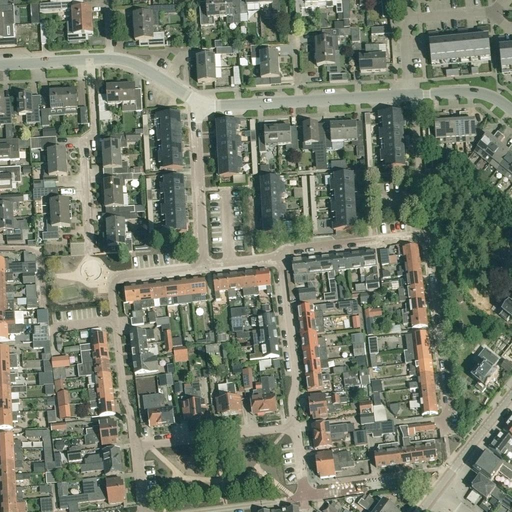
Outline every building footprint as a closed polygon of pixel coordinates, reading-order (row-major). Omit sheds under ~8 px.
[(214,26),(214,19),(218,19),(217,0),(215,0),(205,1),(205,8),(198,8),(199,26),(210,26),(214,26)] [(230,0),(217,0),(218,19),(227,18),(227,25),(239,24),(239,15),(238,6),(231,7),(230,0)] [(237,0),(238,6),(239,15),(247,15),(247,6),(258,5),(257,0),(237,0)] [(257,0),(258,5),(271,5),(271,13),(279,12),(278,0),(257,0)] [(319,8),(319,4),(318,0),(295,0),(296,16),(303,16),(302,5),(305,5),(306,9),(319,8)] [(318,0),(319,4),(326,3),(326,8),(336,7),(336,14),(342,14),(341,0),(333,1),(332,0),(318,0)] [(344,0),(341,0),(342,14),(343,14),(343,20),(344,28),(349,27),(349,20),(350,20),(349,0),(344,0)] [(380,0),(383,18),(389,18),(390,18),(388,0),(380,0)] [(0,26),(2,27),(1,14),(12,13),(11,6),(7,7),(0,6),(0,26)] [(133,28),(151,27),(151,15),(161,14),(161,7),(146,8),(146,14),(133,15),(133,28)] [(90,9),(72,10),(72,23),(91,22),(90,9)] [(91,22),(72,23),(73,36),(67,36),(67,43),(77,43),(76,41),(80,41),(80,40),(84,40),(84,35),(91,35),(91,22)] [(2,40),(2,27),(0,26),(0,46),(13,46),(13,39),(2,40)] [(164,33),(152,34),(151,27),(133,28),(134,42),(147,41),(148,47),(165,46),(164,33)] [(391,27),(371,28),(371,34),(371,35),(391,34),(391,27)] [(350,30),(350,35),(351,35),(352,42),(358,41),(358,35),(358,29),(350,30)] [(344,37),(344,35),(343,30),(327,31),(328,40),(314,41),(315,54),(333,53),(333,46),(338,46),(338,38),(344,37)] [(490,57),(488,37),(429,43),(431,63),(490,57)] [(371,46),(372,73),(385,72),(384,56),(378,56),(378,45),(371,46)] [(259,60),(259,67),(278,66),(277,53),(267,54),(267,46),(252,47),(253,54),(251,54),(252,60),(259,60)] [(372,73),(371,46),(364,46),(364,57),(358,57),(359,73),(372,73)] [(511,48),(499,50),(500,70),(511,69),(511,48)] [(339,53),(333,53),(315,54),(316,66),(327,66),(327,73),(329,73),(330,83),(348,82),(347,74),(340,75),(339,53)] [(217,57),(214,57),(195,58),(196,70),(215,69),(221,69),(220,55),(217,55),(217,57)] [(278,79),(278,66),(259,67),(260,80),(254,80),(254,87),(269,86),(269,79),(278,79)] [(215,69),(196,70),(196,84),(215,83),(215,69)] [(120,87),(121,104),(134,103),(134,112),(141,112),(140,96),(134,96),(133,86),(120,87)] [(121,104),(120,87),(106,88),(106,96),(97,96),(98,114),(104,113),(103,105),(121,104)] [(75,91),(62,92),(63,110),(76,109),(75,91)] [(63,110),(62,92),(49,92),(50,111),(63,110)] [(30,97),(17,97),(18,116),(25,115),(26,124),(39,124),(38,110),(31,110),(30,97)] [(3,98),(0,98),(0,125),(11,125),(10,111),(4,111),(3,98)] [(87,108),(80,108),(81,125),(88,125),(87,108)] [(49,127),(48,110),(41,110),(42,127),(49,127)] [(382,125),(402,124),(401,113),(378,114),(378,119),(381,119),(382,125)] [(454,123),(456,144),(465,143),(463,113),(459,113),(460,123),(454,123)] [(468,113),(463,113),(465,143),(478,142),(481,132),(475,132),(474,122),(468,122),(468,113)] [(446,144),(444,114),(440,115),(440,124),(434,125),(429,125),(429,138),(428,138),(429,145),(435,145),(446,144)] [(448,114),(444,114),(446,144),(456,144),(454,123),(449,124),(448,114)] [(159,127),(179,126),(178,115),(156,116),(157,121),(159,121),(159,127)] [(241,122),(238,122),(216,124),(217,135),(239,133),(238,128),(241,128),(241,122)] [(324,150),(325,150),(330,150),(330,144),(343,143),(342,124),(342,122),(333,122),(333,125),(329,125),(329,134),(323,135),(324,138),(324,150)] [(356,158),(363,157),(362,132),(356,133),(355,124),(342,124),(343,143),(356,142),(356,148),(355,148),(356,158)] [(380,136),(402,134),(402,124),(382,125),(382,130),(379,130),(380,136)] [(158,138),(180,137),(179,126),(159,127),(160,132),(157,132),(158,138)] [(327,171),(325,150),(324,150),(324,138),(316,139),(315,126),(302,126),(304,145),(310,145),(311,154),(315,154),(316,172),(327,171)] [(277,147),(285,146),(286,152),(297,151),(296,136),(289,137),(289,128),(276,129),(277,147)] [(277,147),(276,129),(263,130),(264,139),(257,139),(258,154),(264,153),(264,148),(277,147)] [(473,153),(481,159),(500,136),(496,133),(491,139),(481,132),(478,142),(480,144),(473,153)] [(239,133),(217,135),(217,145),(242,144),(241,138),(239,138),(239,133)] [(380,147),(403,145),(402,134),(380,136),(380,147)] [(100,144),(101,158),(120,156),(119,148),(127,148),(126,143),(141,142),(140,135),(141,135),(135,135),(126,136),(124,136),(110,137),(110,144),(100,144)] [(481,159),(489,165),(502,148),(498,145),(503,138),(500,136),(481,159)] [(161,148),(180,147),(180,137),(158,138),(158,143),(160,143),(161,148)] [(54,138),(40,139),(40,152),(47,151),(47,165),(66,163),(65,150),(56,151),(55,143),(54,143),(54,138)] [(18,141),(3,141),(3,149),(0,148),(0,161),(10,161),(19,160),(18,141)] [(242,144),(217,145),(218,156),(240,155),(240,149),(242,149),(242,144)] [(403,145),(380,147),(381,157),(404,156),(403,145)] [(496,171),(511,152),(511,145),(506,152),(502,148),(489,165),(496,171)] [(159,159),(181,158),(180,147),(161,148),(161,153),(158,154),(159,159)] [(511,152),(496,171),(504,177),(511,167),(511,152)] [(240,155),(218,156),(219,167),(243,165),(243,160),(240,160),(240,155)] [(120,156),(101,158),(102,170),(112,169),(112,176),(116,176),(127,175),(128,175),(128,163),(121,163),(120,156)] [(404,156),(381,157),(381,163),(384,162),(384,168),(404,167),(404,156)] [(162,164),(162,170),(181,169),(181,158),(159,159),(159,164),(162,164)] [(66,177),(66,163),(47,165),(48,171),(44,171),(44,178),(42,178),(42,184),(57,183),(57,177),(66,177)] [(243,165),(219,167),(219,178),(241,176),(241,171),(243,171),(243,165)] [(5,178),(0,178),(0,191),(11,191),(11,184),(20,183),(19,170),(5,171),(5,178)] [(133,175),(131,175),(128,175),(127,175),(116,176),(116,182),(103,183),(103,185),(102,185),(101,186),(102,196),(122,195),(121,182),(133,181),(133,175)] [(333,181),(330,181),(330,188),(353,186),(352,175),(332,176),(333,181)] [(161,191),(183,189),(182,178),(164,179),(164,185),(160,185),(161,191)] [(260,192),(285,190),(285,184),(282,185),(282,179),(260,181),(260,192)] [(334,198),(354,197),(353,186),(330,188),(330,193),(333,192),(334,198)] [(50,215),(69,214),(68,201),(54,202),(54,197),(56,197),(55,189),(39,190),(40,197),(46,197),(47,215),(50,215)] [(164,201),(183,200),(183,189),(161,191),(161,196),(163,196),(164,201)] [(285,190),(260,192),(261,202),(283,201),(283,196),(286,196),(285,190)] [(118,215),(129,214),(134,214),(133,207),(123,208),(122,195),(102,196),(103,206),(104,207),(105,207),(105,209),(117,208),(118,215)] [(0,219),(12,219),(12,204),(23,203),(22,196),(6,197),(6,206),(0,206),(0,219)] [(511,206),(511,205),(511,199),(509,197),(508,198),(505,196),(503,199),(511,206)] [(331,209),(354,208),(354,197),(334,198),(334,203),(331,203),(331,209)] [(162,212),(184,211),(183,200),(164,201),(164,206),(162,206),(162,212)] [(283,201),(261,202),(262,213),(286,212),(286,206),(284,206),(283,201)] [(335,219),(355,218),(354,208),(331,209),(332,214),(334,214),(335,219)] [(165,223),(185,221),(184,211),(162,212),(162,218),(165,218),(165,223)] [(286,212),(262,213),(263,224),(285,222),(284,218),(287,218),(286,212)] [(69,214),(50,215),(51,222),(46,222),(47,233),(42,233),(42,241),(58,240),(58,228),(69,227),(69,214)] [(105,222),(106,235),(125,234),(124,222),(130,221),(129,214),(118,215),(114,215),(114,221),(105,222)] [(356,229),(355,218),(335,219),(335,224),(332,224),(333,231),(356,229)] [(22,236),(21,236),(20,231),(19,231),(18,223),(12,219),(0,219),(0,232),(5,233),(6,244),(23,243),(22,236)] [(165,227),(163,228),(163,234),(185,232),(185,221),(165,223),(165,227)] [(285,228),(285,222),(263,224),(263,235),(288,233),(287,227),(285,228)] [(125,241),(125,234),(106,235),(107,248),(116,247),(116,254),(132,253),(132,241),(125,241)] [(399,257),(403,256),(404,264),(420,262),(418,247),(398,249),(399,257)] [(382,265),(390,264),(388,250),(380,251),(382,265)] [(375,252),(361,254),(363,269),(372,268),(373,276),(377,276),(376,268),(377,268),(375,252)] [(363,269),(361,254),(347,255),(349,271),(360,270),(360,278),(361,285),(355,286),(356,293),(366,291),(364,277),(363,269)] [(349,271),(347,255),(333,257),(334,272),(333,272),(334,280),(335,280),(339,280),(338,272),(349,271)] [(334,272),(333,257),(320,258),(321,274),(328,273),(330,290),(336,289),(335,280),(334,280),(333,272),(334,272)] [(314,275),(321,274),(320,258),(305,260),(307,283),(311,283),(315,282),(314,275)] [(12,265),(12,260),(0,260),(0,275),(13,275),(23,274),(35,274),(35,273),(36,273),(36,264),(12,265)] [(307,283),(305,260),(292,261),(293,277),(294,277),(295,285),(307,283)] [(420,262),(404,264),(404,267),(399,268),(400,273),(397,273),(397,277),(405,276),(421,274),(420,262)] [(255,272),(258,296),(259,296),(258,288),(266,287),(267,295),(271,294),(270,287),(271,286),(269,271),(255,272)] [(258,296),(255,272),(241,274),(243,290),(244,298),(254,296),(258,296)] [(35,274),(23,274),(23,285),(35,284),(35,274)] [(226,276),(229,299),(232,299),(236,298),(235,291),(243,290),(241,274),(226,276)] [(421,274),(405,276),(406,280),(398,281),(398,286),(399,290),(422,287),(421,274)] [(13,275),(0,275),(0,288),(6,288),(5,282),(13,282),(13,275)] [(229,299),(226,276),(213,277),(214,293),(215,293),(216,301),(220,300),(219,292),(228,291),(229,299)] [(207,302),(206,294),(205,278),(190,280),(193,304),(196,303),(207,302)] [(188,304),(193,304),(190,280),(177,281),(180,305),(188,304)] [(167,307),(176,306),(180,305),(177,281),(164,283),(167,307)] [(379,290),(378,281),(366,282),(367,291),(379,290)] [(167,307),(164,283),(151,284),(153,300),(160,300),(161,307),(167,307)] [(393,290),(392,283),(382,285),(382,292),(393,290)] [(153,300),(151,284),(139,286),(142,310),(150,309),(154,308),(153,300)] [(142,310),(139,286),(124,287),(126,303),(133,303),(134,311),(134,313),(142,312),(142,310)] [(14,294),(14,291),(14,287),(6,288),(0,288),(0,300),(7,300),(6,295),(14,294)] [(408,302),(424,300),(422,287),(399,290),(398,290),(400,303),(408,302)] [(27,299),(37,299),(37,289),(26,289),(27,299)] [(308,290),(309,301),(316,301),(315,289),(308,290)] [(309,301),(308,290),(299,291),(300,302),(309,301)] [(330,295),(324,295),(324,296),(325,302),(337,301),(337,294),(330,295)] [(370,294),(360,295),(361,304),(371,302),(370,294)] [(37,299),(27,299),(27,309),(37,309),(37,299)] [(14,300),(7,300),(0,300),(0,313),(15,313),(15,312),(14,300)] [(424,300),(408,302),(408,304),(405,305),(406,311),(401,311),(402,315),(425,312),(424,300)] [(511,303),(510,305),(509,305),(499,317),(506,323),(510,318),(511,320),(511,303)] [(297,309),(299,322),(314,320),(322,319),(322,312),(334,311),(333,305),(313,308),(313,307),(297,309)] [(403,325),(411,324),(411,329),(427,327),(425,312),(402,315),(402,319),(403,325)] [(15,313),(0,313),(0,326),(15,326),(15,313)] [(251,326),(259,325),(260,331),(276,329),(274,316),(258,318),(258,319),(251,319),(251,324),(251,326)] [(144,325),(143,318),(131,319),(132,326),(144,325)] [(168,318),(160,319),(161,326),(169,326),(168,318)] [(231,319),(232,327),(243,325),(242,318),(231,319)] [(314,320),(299,322),(301,337),(316,335),(324,334),(322,319),(314,320)] [(360,330),(359,319),(352,320),(354,331),(360,330)] [(373,319),(366,319),(368,336),(375,335),(373,319)] [(33,343),(49,342),(47,324),(41,324),(39,324),(39,325),(40,325),(41,335),(33,335),(33,343)] [(23,326),(0,326),(0,341),(8,341),(8,335),(20,334),(19,333),(23,333),(23,326)] [(254,347),(278,344),(276,329),(260,331),(252,332),(253,336),(254,347)] [(154,340),(154,335),(153,331),(145,332),(130,334),(131,347),(147,345),(146,341),(154,340)] [(164,343),(172,342),(171,331),(170,332),(163,332),(164,343)] [(406,337),(407,352),(430,349),(428,334),(406,337)] [(92,352),(108,350),(106,335),(90,337),(91,345),(80,346),(81,353),(84,352),(92,352)] [(301,337),(302,352),(326,349),(325,339),(317,340),(316,335),(301,337)] [(377,338),(368,339),(370,355),(379,354),(377,338)] [(49,342),(33,343),(34,349),(44,349),(44,350),(45,355),(51,354),(50,342),(49,342)] [(173,353),(173,350),(172,342),(164,343),(166,354),(173,353)] [(278,344),(254,347),(255,355),(250,356),(250,360),(263,359),(279,358),(278,344)] [(353,345),(354,357),(365,356),(364,344),(357,345),(353,345)] [(147,345),(131,347),(133,362),(156,359),(156,358),(154,358),(154,355),(148,356),(147,345)] [(218,347),(206,347),(206,354),(209,354),(209,357),(214,357),(214,354),(219,354),(218,347)] [(17,355),(9,356),(9,348),(0,348),(0,363),(17,362),(17,355)] [(173,350),(173,353),(175,364),(188,363),(187,349),(173,350)] [(326,349),(302,352),(304,364),(328,362),(326,349)] [(410,364),(431,362),(430,349),(407,352),(404,352),(405,364),(410,364)] [(109,362),(108,350),(92,352),(84,352),(85,358),(86,365),(109,362)] [(483,359),(488,363),(486,365),(483,363),(471,378),(478,384),(476,387),(482,393),(485,389),(485,390),(491,383),(490,383),(497,374),(491,369),(492,366),(493,367),(499,360),(488,352),(483,359)] [(57,359),(58,368),(69,367),(68,358),(57,359)] [(156,359),(133,362),(135,375),(150,373),(158,371),(157,367),(156,359)] [(509,374),(511,369),(511,364),(506,360),(500,367),(509,374)] [(260,372),(265,372),(265,368),(271,368),(270,361),(259,362),(260,372)] [(17,362),(0,363),(0,375),(10,375),(10,369),(17,368),(17,362)] [(109,362),(86,365),(85,365),(86,378),(87,378),(111,375),(109,362)] [(304,364),(306,378),(321,377),(321,373),(321,370),(329,369),(328,362),(304,364)] [(410,377),(417,376),(433,374),(431,362),(410,364),(411,373),(410,373),(410,377)] [(53,372),(53,373),(54,381),(63,380),(62,370),(53,371),(53,372)] [(343,374),(345,388),(370,386),(368,371),(344,374),(343,374)] [(54,385),(54,381),(53,373),(43,374),(44,386),(54,385)] [(418,389),(434,387),(433,374),(417,376),(418,383),(411,384),(411,390),(418,389)] [(16,384),(16,379),(18,379),(18,375),(10,375),(0,375),(0,388),(11,388),(11,384),(16,384)] [(112,388),(111,375),(87,378),(95,377),(96,386),(88,386),(89,390),(112,388)] [(172,376),(159,377),(160,388),(173,386),(172,376)] [(321,377),(306,378),(308,392),(323,390),(322,383),(330,382),(329,376),(321,377)] [(261,379),(265,415),(277,413),(274,396),(270,397),(268,378),(261,379)] [(253,392),(254,399),(250,399),(253,416),(265,415),(261,379),(258,380),(259,384),(255,384),(256,392),(253,392)] [(56,394),(62,393),(65,392),(63,381),(54,382),(56,394)] [(191,384),(194,403),(196,419),(204,418),(204,417),(208,416),(206,401),(202,401),(200,383),(191,384)] [(184,385),(186,404),(182,404),(184,419),(187,419),(188,420),(196,419),(194,403),(191,384),(184,385)] [(227,385),(230,416),(238,415),(238,412),(242,412),(240,397),(236,397),(235,384),(227,385)] [(218,386),(220,399),(216,400),(218,415),(221,415),(222,417),(230,416),(227,385),(218,386)] [(54,396),(54,394),(53,386),(45,387),(46,396),(53,396),(54,396)] [(19,394),(19,391),(19,387),(11,388),(0,388),(0,401),(11,401),(11,394),(19,394)] [(412,398),(413,402),(436,399),(434,387),(418,389),(419,398),(412,398)] [(90,403),(114,400),(112,388),(89,390),(90,403)] [(59,408),(69,407),(68,392),(57,394),(59,408)] [(309,401),(310,409),(326,407),(332,406),(331,400),(331,398),(325,399),(325,395),(310,397),(311,401),(309,401)] [(160,404),(159,396),(143,398),(145,412),(148,412),(150,428),(162,427),(160,410),(160,404)] [(332,406),(340,405),(347,404),(346,398),(340,399),(339,397),(331,398),(331,400),(332,406)] [(436,399),(413,402),(409,402),(410,410),(421,409),(422,416),(437,414),(436,399)] [(90,403),(91,407),(91,409),(98,408),(99,417),(115,415),(114,400),(90,403)] [(11,401),(0,401),(0,414),(12,414),(12,405),(19,404),(19,401),(11,401)] [(373,414),(372,407),(371,402),(359,403),(360,416),(373,414)] [(165,409),(164,404),(160,404),(160,410),(162,427),(174,425),(172,408),(165,409)] [(332,406),(326,407),(310,409),(311,417),(313,417),(313,421),(328,419),(327,415),(336,414),(336,411),(344,410),(343,405),(340,405),(332,406)] [(382,406),(372,407),(373,414),(374,423),(387,422),(386,411),(382,406)] [(69,407),(59,408),(60,420),(71,419),(69,407)] [(56,423),(55,412),(47,412),(48,423),(56,423)] [(18,422),(17,417),(20,417),(20,413),(12,414),(0,414),(0,429),(13,429),(12,422),(18,422)] [(374,423),(373,414),(360,416),(361,426),(365,426),(375,424),(374,423)] [(85,436),(117,433),(117,424),(114,425),(114,421),(99,422),(100,427),(93,427),(93,429),(86,430),(87,436),(85,436)] [(394,422),(389,423),(381,424),(382,432),(382,436),(384,435),(395,434),(394,422)] [(434,423),(420,425),(421,432),(435,431),(434,423)] [(511,425),(509,423),(503,430),(511,436),(511,425)] [(66,424),(54,424),(51,425),(52,432),(66,431),(66,424)] [(313,438),(330,436),(343,434),(347,433),(346,425),(329,427),(328,424),(312,426),(313,438)] [(381,424),(375,424),(365,426),(366,436),(372,435),(372,433),(382,432),(381,424)] [(421,433),(421,432),(420,425),(407,426),(409,436),(415,436),(415,434),(421,433)] [(44,449),(51,449),(50,438),(49,431),(26,432),(26,439),(43,438),(44,449)] [(504,460),(509,453),(511,454),(511,440),(501,432),(495,440),(489,448),(504,460)] [(95,444),(101,443),(102,446),(117,445),(116,441),(118,441),(117,433),(85,436),(86,446),(95,445),(95,444)] [(330,436),(313,438),(315,450),(332,448),(331,442),(344,440),(343,434),(330,436)] [(20,441),(13,441),(13,436),(0,436),(0,451),(21,450),(20,441)] [(400,465),(412,464),(410,444),(409,438),(402,439),(404,451),(399,452),(400,465)] [(434,441),(422,443),(424,462),(436,461),(434,441)] [(410,444),(412,464),(424,462),(422,443),(410,444)] [(387,453),(388,467),(400,465),(399,452),(394,452),(393,444),(386,445),(387,453)] [(376,468),(388,467),(387,453),(386,445),(378,446),(379,454),(374,455),(376,468)] [(340,464),(351,463),(349,448),(333,450),(332,453),(317,455),(318,459),(316,459),(317,467),(334,465),(340,464)] [(45,461),(53,461),(51,449),(44,449),(45,461)] [(21,450),(0,451),(0,463),(14,463),(22,463),(23,463),(23,454),(21,454),(21,450)] [(85,460),(85,466),(104,464),(121,462),(119,450),(102,452),(103,455),(89,457),(90,460),(85,460)] [(81,451),(68,453),(69,462),(82,461),(81,451)] [(511,473),(502,467),(503,466),(485,453),(477,464),(479,465),(475,471),(491,483),(498,472),(511,481),(511,479),(511,473)] [(53,463),(53,461),(45,461),(46,472),(56,471),(55,463),(53,463)] [(82,473),(105,471),(106,476),(122,474),(121,462),(85,466),(81,466),(82,473)] [(14,463),(0,463),(0,476),(15,476),(15,470),(22,469),(22,463),(14,463)] [(342,472),(341,469),(354,468),(353,463),(351,463),(340,464),(334,465),(317,467),(318,475),(320,475),(320,479),(335,477),(335,473),(342,472)] [(57,484),(56,473),(46,474),(47,485),(57,484)] [(15,476),(0,476),(0,489),(16,489),(15,482),(23,482),(23,481),(30,480),(30,475),(15,476)] [(503,502),(507,496),(480,476),(470,489),(486,500),(490,495),(501,503),(503,502)] [(88,487),(89,490),(88,490),(89,495),(124,491),(123,483),(121,483),(121,479),(106,481),(107,488),(98,489),(97,479),(82,481),(83,487),(88,487)] [(66,484),(57,485),(58,495),(59,498),(68,497),(66,484)] [(16,489),(0,489),(0,490),(1,502),(16,501),(16,493),(23,492),(23,488),(16,489)] [(87,495),(79,496),(79,504),(88,503),(108,500),(109,505),(124,503),(123,499),(125,499),(124,491),(89,495),(87,495)] [(364,502),(369,506),(377,511),(397,511),(383,501),(378,507),(372,502),(373,501),(367,497),(365,495),(362,499),(364,501),(364,502)] [(511,511),(511,498),(508,495),(507,496),(503,502),(501,503),(500,504),(511,511)] [(68,505),(79,504),(79,496),(59,499),(60,511),(68,510),(68,505)] [(43,511),(53,511),(53,506),(53,499),(42,500),(43,507),(43,511)] [(16,501),(1,502),(1,511),(17,511),(17,505),(24,505),(24,501),(16,501)]
